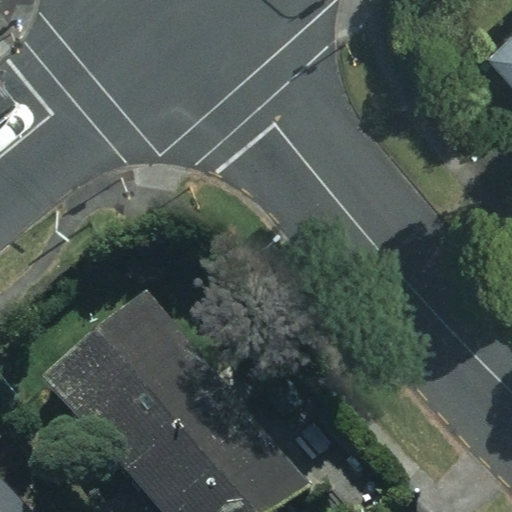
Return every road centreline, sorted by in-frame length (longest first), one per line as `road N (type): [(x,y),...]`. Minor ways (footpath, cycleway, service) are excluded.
road 1 (tertiary): [(511,396),(179,0)]
road 2 (primary): [(179,0),(0,148)]
